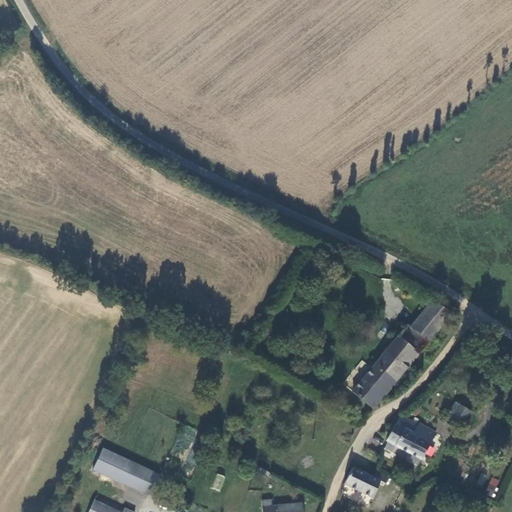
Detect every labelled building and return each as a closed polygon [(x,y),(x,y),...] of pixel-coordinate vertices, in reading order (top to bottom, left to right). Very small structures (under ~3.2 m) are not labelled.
[(433,301),(409,328),(427,343),(450,316),(433,301)] [(351,391),(373,408),(427,343),(409,328),(406,326),(351,391)] [(449,419),(460,428),(471,412),(456,401),(451,409),(454,411),(449,419)] [(435,433),(401,416),(395,424),(387,442),(420,460),(435,433)] [(149,497),(159,475),(103,449),(93,471),(149,497)] [(270,473),(258,467),(255,472),(268,479),(270,473)] [(371,477),(353,468),(344,484),(372,498),(383,473),(375,470),(371,477)] [(210,488),(220,492),(226,477),(217,473),(210,488)] [(484,494),(493,497),(500,481),(491,477),(484,494)] [(129,511),(96,497),(88,511),(129,511)] [(262,511),(301,511),(301,503),(280,505),(279,498),(262,500),(262,511)]
